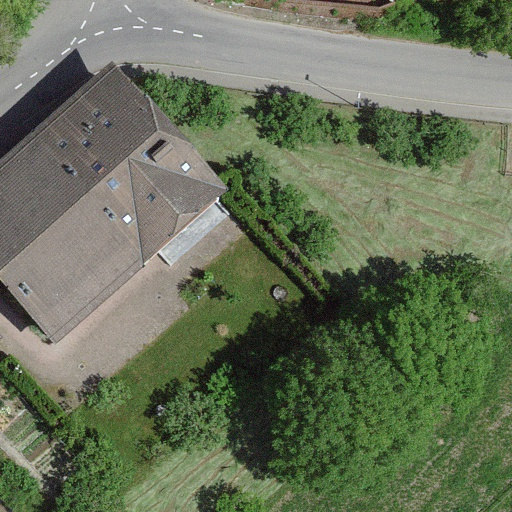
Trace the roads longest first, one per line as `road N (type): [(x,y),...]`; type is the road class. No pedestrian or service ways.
road 1 (residential): [(511,82),(260,56),(117,4)]
road 2 (residential): [(117,4),(0,92)]
